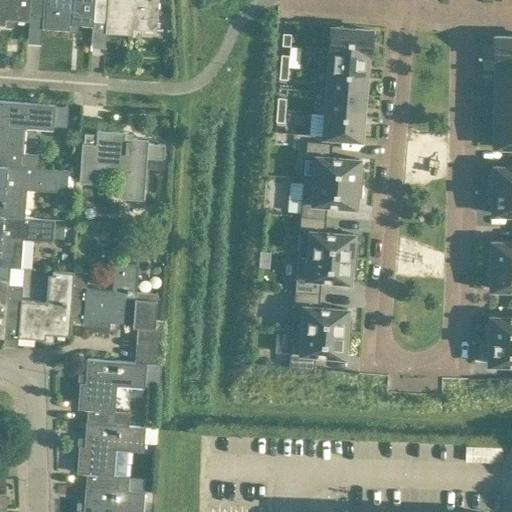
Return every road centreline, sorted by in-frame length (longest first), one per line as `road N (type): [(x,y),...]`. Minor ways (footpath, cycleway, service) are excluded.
road 1 (residential): [(400,12),(369,349),(459,351),(463,13)]
road 2 (residential): [(0,360),(28,363),(34,386),(38,511)]
